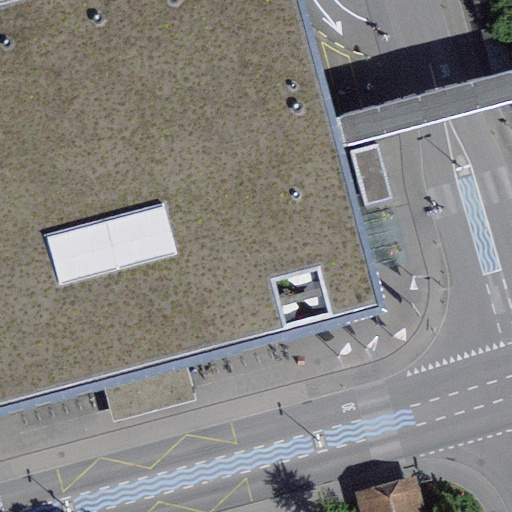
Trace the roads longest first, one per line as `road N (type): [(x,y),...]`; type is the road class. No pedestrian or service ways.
road 1 (tertiary): [(47,511),(511,385)]
road 2 (residential): [(511,340),(409,0)]
